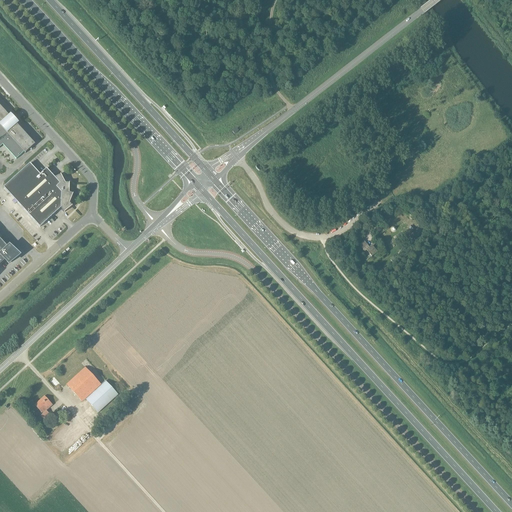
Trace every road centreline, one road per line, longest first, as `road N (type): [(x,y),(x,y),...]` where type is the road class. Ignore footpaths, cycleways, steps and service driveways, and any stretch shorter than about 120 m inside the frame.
road 1 (trunk): [(511,504),(214,179)]
road 2 (trunk): [(202,191),(496,511)]
road 3 (unclassified): [(157,225),(135,198),(129,136),(4,0)]
road 4 (trunk): [(27,0),(195,182)]
road 5 (trunk): [(207,171),(49,0)]
road 6 (unclassified): [(323,345),(475,511)]
road 7 (unclassified): [(262,133),(435,0)]
road 8 (unclassified): [(323,345),(243,261),(183,251),(157,225)]
road 9 (residential): [(234,154),(272,214),(301,235),(333,234),(380,201)]
road 10 (tertiary): [(0,369),(128,251)]
road 11 (unclassified): [(91,214),(93,183),(0,80)]
road 12 (unclassified): [(0,299),(91,214)]
